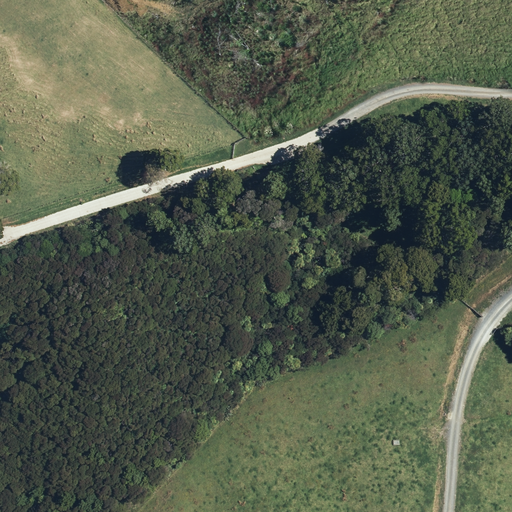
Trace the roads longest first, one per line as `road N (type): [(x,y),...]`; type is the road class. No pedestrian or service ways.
road 1 (track): [(0,236),(290,144),(386,95),(416,88),(511,91)]
road 2 (track): [(511,290),(487,316),(468,363),(446,511)]
